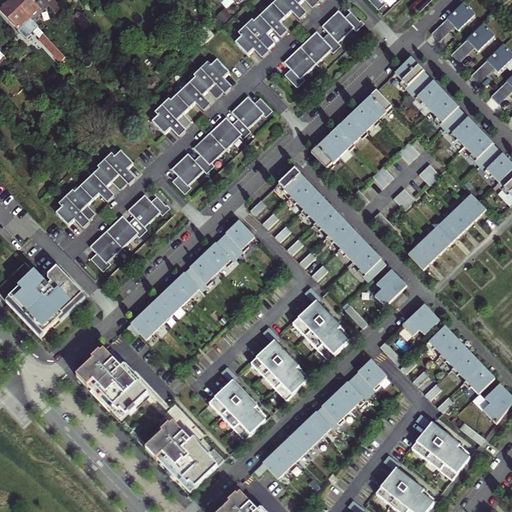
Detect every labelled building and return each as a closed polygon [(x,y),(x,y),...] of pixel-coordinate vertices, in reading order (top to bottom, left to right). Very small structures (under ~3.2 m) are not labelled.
[(53,0),(14,0),(12,3),(31,24),(48,8),(53,13),(60,7),(53,0)] [(294,16),(299,22),(307,15),(299,7),(292,0),(279,0),(273,6),(286,19),(294,12),(294,13),(294,16)] [(307,3),(307,4),(312,10),(320,3),(317,0),(292,0),(299,7),(305,0),(306,0),(307,0),(307,3)] [(367,0),(379,12),(386,5),(383,2),(385,0),(367,0)] [(66,61),(31,24),(12,3),(1,12),(21,33),(20,34),(28,42),(35,35),(42,42),(41,43),(61,65),(66,61)] [(433,35),(439,41),(454,27),(458,32),(475,17),(464,5),(432,35),(432,36),(433,35)] [(281,40),(288,33),(282,27),(279,27),(278,27),(286,19),(273,6),(260,18),(273,31),(281,40)] [(225,8),(214,18),(223,27),(234,17),(225,8)] [(329,35),(339,45),(352,31),(355,34),(363,26),(351,13),(345,19),(338,12),(322,28),(329,35)] [(211,21),(219,31),(223,27),(214,18),(211,21)] [(268,52),(275,45),(269,39),(266,39),(265,39),(273,31),(260,18),(254,23),(253,21),(245,28),(268,52)] [(196,35),(205,45),(214,36),(206,26),(196,35)] [(453,56),(459,62),(474,48),(478,53),(495,38),(484,26),(452,56),(452,57),(453,56)] [(262,60),(270,53),(268,52),(245,28),(238,35),(242,38),(235,44),(248,57),(256,49),(257,50),(256,54),(262,60)] [(317,33),(301,49),(317,65),(331,52),(333,55),(341,47),(339,45),(329,35),(323,40),(317,33)] [(196,35),(193,39),(192,39),(201,48),(205,45),(196,35)] [(23,44),(8,59),(16,68),(31,53),(23,44)] [(473,77),(479,83),(494,69),(498,74),(511,61),(511,55),(504,47),(471,77),(472,77),(473,77)] [(301,49),(284,64),(290,71),(285,76),(297,90),(304,83),(302,80),(317,65),(301,49)] [(0,65),(2,68),(8,61),(0,52),(0,65)] [(411,59),(395,75),(402,83),(400,85),(408,92),(410,95),(429,78),(411,59)] [(208,64),(201,70),(224,94),(223,94),(225,96),(232,89),(226,82),(223,83),(222,82),(230,74),(217,61),(211,67),(208,64)] [(224,94),(201,70),(194,77),(196,79),(190,84),(203,98),(210,91),(211,91),(211,95),(216,101),(223,94),(224,94)] [(429,78),(410,95),(421,106),(423,104),(430,111),(446,96),(429,78)] [(493,97),(499,104),(511,91),(511,78),(491,98),(492,98),(493,97)] [(198,107),(203,113),(211,106),(203,98),(190,84),(177,97),(190,110),(197,103),(198,104),(198,107)] [(364,105),(379,121),(386,114),(388,116),(394,111),(377,92),(364,105)] [(446,96),(430,111),(437,119),(435,121),(445,132),(464,114),(446,96)] [(185,131),(192,124),(186,118),(183,119),(182,118),(190,110),(177,97),(171,102),(169,100),(162,107),(163,109),(185,131)] [(248,99),(232,114),(239,121),(249,131),(262,117),(265,120),(273,113),(261,100),(255,106),(248,99)] [(409,99),(403,104),(407,108),(413,103),(409,99)] [(351,117),(366,133),(373,127),(375,129),(381,123),(379,121),(364,105),(351,117)] [(179,139),(187,132),(185,131),(163,109),(162,107),(155,114),(158,117),(152,123),(165,136),(173,129),(174,129),(173,133),(179,139)] [(464,114),(445,132),(456,143),(458,141),(465,148),(481,132),(464,114)] [(338,129),(353,146),(360,139),(362,141),(368,136),(366,133),(351,117),(338,129)] [(226,119),(210,135),(226,151),(240,138),(243,142),(251,133),(249,131),(239,121),(233,126),(226,119)] [(325,142),(340,158),(347,151),(349,153),(355,148),(353,146),(338,129),(325,142)] [(481,132),(465,148),(472,155),(470,157),(480,168),(498,151),(481,132)] [(210,135),(193,150),(200,157),(195,162),(194,162),(204,173),(207,176),(214,169),(211,166),(226,151),(210,135)] [(325,142),(311,154),(329,173),(335,167),(333,165),(340,158),(325,142)] [(410,145),(404,150),(414,160),(420,155),(410,145)] [(404,150),(399,155),(409,165),(414,160),(404,150)] [(511,165),(498,151),(480,168),(491,179),(493,177),(499,184),(511,172),(511,165)] [(112,155),(105,162),(127,185),(129,187),(136,180),(130,174),(126,174),(126,173),(134,165),(121,152),(115,158),(112,155)] [(188,155),(172,171),(178,178),(172,183),(185,196),(192,190),(189,187),(204,173),(194,162),(195,162),(188,155)] [(100,170),(94,176),(107,189),(114,182),(115,183),(115,186),(120,192),(127,185),(105,162),(98,168),(100,170)] [(430,166),(425,171),(435,182),(440,177),(430,166)] [(384,169),(379,174),(389,184),(394,179),(384,169)] [(295,170),(277,187),(282,193),(284,191),(291,199),(308,183),(295,170)] [(425,171),(419,176),(430,187),(435,182),(425,171)] [(511,172),(499,184),(506,192),(504,194),(511,201),(511,172)] [(379,174),(373,179),(383,190),(389,184),(379,174)] [(102,199),(107,205),(115,198),(107,189),(94,176),(81,188),(94,202),(101,194),(102,195),(102,198),(102,199)] [(291,199),(289,201),(295,207),(297,204),(304,212),(320,196),(308,183),(291,199)] [(89,222),(96,215),(90,209),(87,210),(86,209),(94,202),(81,188),(75,194),(73,192),(66,199),(89,222)] [(405,190),(399,195),(410,206),(415,201),(405,190)] [(360,192),(353,198),(363,209),(370,203),(360,192)] [(399,195),(394,201),(404,211),(410,206),(399,195)] [(304,212),(302,214),(307,220),(309,217),(316,225),(332,209),(320,196),(304,212)] [(471,196),(462,205),(478,221),(487,213),(471,196)] [(83,231),(91,224),(89,222),(66,199),(59,205),(62,209),(56,215),(69,228),(77,220),(78,221),(77,224),(83,231)] [(131,215),(135,219),(145,229),(159,215),(163,218),(171,210),(167,206),(166,207),(160,201),(154,207),(147,200),(131,215)] [(250,212),(256,218),(267,207),(261,202),(250,212)] [(462,205),(453,214),(469,230),(478,221),(462,205)] [(316,225),(314,227),(320,233),(322,230),(328,238),(345,222),(332,209),(316,225)] [(380,213),(374,220),(384,231),(390,224),(380,213)] [(453,214),(444,222),(460,238),(469,230),(453,214)] [(263,225),(268,231),(279,220),(274,215),(263,225)] [(107,233),(123,250),(136,236),(139,239),(148,232),(145,229),(135,219),(129,224),(123,217),(107,233)] [(328,238),(326,240),(332,246),(334,243),(341,251),(357,235),(345,222),(328,238)] [(444,222),(435,231),(451,247),(460,238),(444,222)] [(240,223),(221,240),(239,259),(249,248),(247,246),(255,239),(240,223)] [(390,224),(384,231),(390,237),(396,230),(390,224)] [(275,238),(280,244),(291,233),(286,228),(275,238)] [(435,231),(426,239),(442,255),(451,247),(435,231)] [(107,233),(90,249),(96,256),(91,261),(104,274),(110,268),(108,265),(123,250),(107,233)] [(341,251),(339,253),(344,259),(346,256),(353,264),(369,248),(357,235),(341,251)] [(426,239),(418,248),(433,264),(442,255),(426,239)] [(221,240),(203,258),(218,274),(226,267),(228,269),(239,259),(221,240)] [(287,251),(293,257),(303,246),(298,241),(287,251)] [(353,264),(351,266),(357,272),(359,269),(371,282),(387,266),(369,248),(353,264)] [(418,248),(408,256),(424,272),(433,264),(418,248)] [(300,264),(305,270),(316,259),(311,254),(300,264)] [(203,258),(185,275),(200,291),(202,293),(213,283),(211,281),(218,274),(203,258)] [(25,264),(0,288),(0,297),(40,339),(53,328),(55,330),(86,299),(57,269),(48,277),(46,274),(40,280),(25,264)] [(312,277),(317,283),(328,272),(323,267),(312,277)] [(407,288),(392,272),(377,286),(382,292),(375,298),(385,309),(407,288)] [(185,275),(176,283),(191,299),(200,291),(185,275)] [(325,291),(330,296),(341,286),(336,280),(325,291)] [(176,283),(167,292),(182,308),(191,299),(176,283)] [(311,289),(305,294),(316,305),(317,304),(321,300),(311,289)] [(167,292),(158,300),(173,316),(182,308),(167,292)] [(158,300),(149,309),(164,325),(173,316),(158,300)] [(341,329),(317,304),(316,305),(293,326),(328,363),(334,357),(345,347),(349,343),(338,332),(341,329)] [(350,306),(345,312),(363,330),(368,325),(350,306)] [(440,322),(425,306),(403,327),(413,338),(420,332),(425,337),(440,322)] [(149,309),(140,317),(155,333),(164,325),(149,309)] [(155,333),(140,317),(131,326),(139,335),(146,342),(155,333)] [(126,339),(130,344),(139,335),(131,326),(128,328),(133,333),(126,339)] [(128,328),(121,335),(126,339),(133,333),(128,328)] [(458,341),(445,328),(427,345),(432,351),(435,349),(442,357),(458,341)] [(269,329),(263,334),(274,345),(275,344),(279,340),(269,329)] [(470,354),(458,341),(442,357),(439,359),(445,364),(447,362),(454,369),(470,354)] [(252,366),(287,403),(293,396),(302,388),(307,383),(297,371),(299,369),(275,344),(274,345),(252,366)] [(386,344),(380,349),(398,368),(403,362),(386,344)] [(104,352),(77,378),(87,389),(120,423),(126,417),(129,414),(130,416),(137,410),(135,408),(149,395),(123,369),(121,371),(104,352)] [(483,367),(470,354),(454,369),(452,372),(457,377),(459,375),(466,382),(483,367)] [(401,370),(406,376),(417,365),(411,360),(401,370)] [(372,362),(353,379),(371,398),(381,387),(379,385),(387,378),(372,362)] [(495,380),(483,367),(466,382),(464,385),(470,390),(472,388),(479,396),(495,380)] [(227,369),(222,374),(232,385),(233,383),(238,379),(227,369)] [(413,383),(418,389),(429,379),(424,373),(413,383)] [(353,379),(335,396),(350,413),(358,406),(360,408),(371,398),(353,379)] [(257,409),(233,383),(232,385),(210,406),(245,442),(252,435),(262,426),(266,422),(255,411),(257,409)] [(511,406),(511,397),(500,385),(484,399),(490,405),(483,411),(497,426),(511,406)] [(425,396),(430,402),(441,391),(436,386),(425,396)] [(126,417),(120,423),(146,450),(150,446),(163,434),(161,433),(169,426),(170,427),(173,425),(191,443),(193,442),(196,446),(203,439),(224,462),(227,459),(175,405),(166,414),(149,395),(135,408),(137,410),(130,416),(129,414),(126,417)] [(335,396),(317,414),(332,430),(334,432),(345,422),(343,420),(350,413),(335,396)] [(438,409),(443,415),(454,405),(449,399),(438,409)] [(317,414),(308,422),(323,438),(332,430),(317,414)] [(421,416),(416,422),(428,432),(432,426),(421,416)] [(308,422),(299,431),(314,447),(323,438),(308,422)] [(150,446),(146,450),(156,462),(189,496),(224,462),(203,439),(196,446),(193,442),(191,443),(173,425),(170,427),(169,426),(161,433),(163,434),(150,446)] [(465,425),(460,431),(480,447),(485,441),(465,425)] [(460,447),(432,426),(428,432),(413,451),(452,482),(470,460),(458,450),(460,447)] [(299,431),(290,439),(305,455),(314,447),(299,431)] [(290,439),(281,447),(296,464),(305,455),(290,439)] [(281,448),(272,456),(287,472),(296,464),(281,448)] [(272,456),(263,465),(267,469),(278,481),(287,472),(272,456)] [(389,457),(384,463),(396,472),(398,470),(400,466),(389,457)] [(263,465),(254,473),(259,478),(267,469),(263,465)] [(425,491),(398,470),(396,472),(378,495),(399,511),(428,511),(435,504),(423,494),(425,491)] [(255,511),(241,496),(224,511),(255,511)] [(364,511),(365,511),(353,502),(348,508),(353,511),(364,511)]
